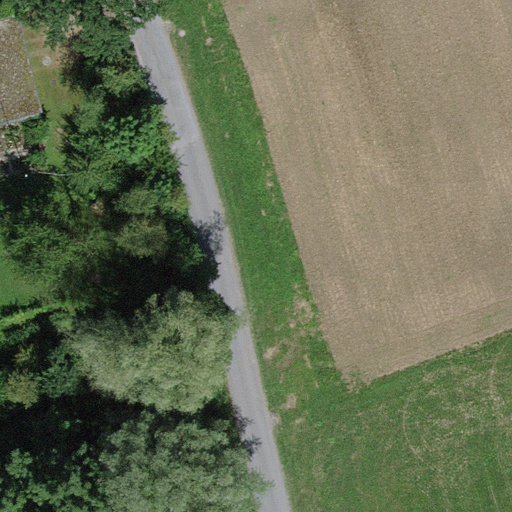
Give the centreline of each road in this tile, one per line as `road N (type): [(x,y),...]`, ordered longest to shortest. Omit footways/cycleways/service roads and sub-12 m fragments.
road 1 (track): [(138,0),(180,112),(276,511)]
road 2 (track): [(258,436),(511,344)]
